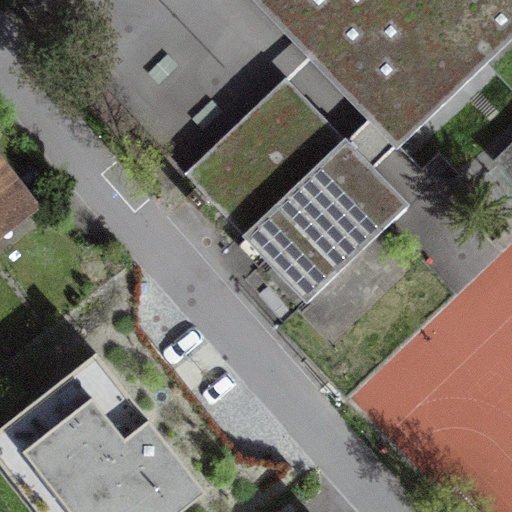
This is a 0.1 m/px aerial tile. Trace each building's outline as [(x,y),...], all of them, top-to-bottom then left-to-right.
[(511,34),(511,0),(251,0),(394,148),(511,34)] [(302,99),(258,141),(240,122),(186,173),(306,299),(405,206),(302,99)] [(511,145),(496,161),(511,177),(511,145)] [(0,176),(0,216),(20,201),(0,176)] [(147,511),(195,473),(92,350),(0,426),(0,444),(56,511),(147,511)]
